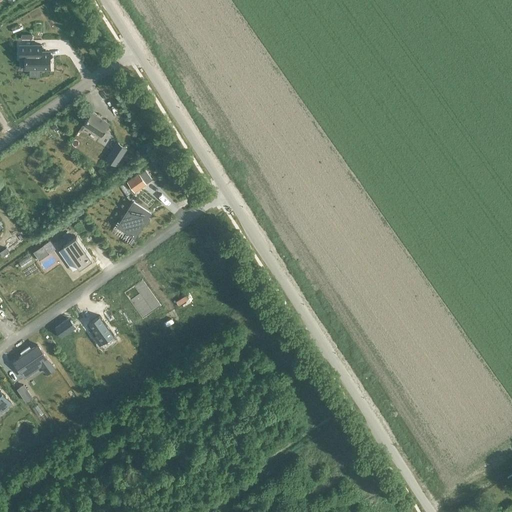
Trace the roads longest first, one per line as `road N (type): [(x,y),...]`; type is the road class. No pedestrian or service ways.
road 1 (tertiary): [(428,511),(227,194)]
road 2 (residential): [(227,194),(0,350)]
road 3 (tertiary): [(227,194),(136,48)]
road 4 (residential): [(136,48),(0,146)]
